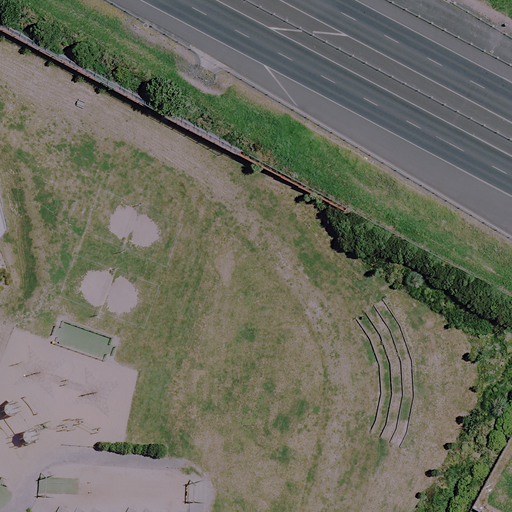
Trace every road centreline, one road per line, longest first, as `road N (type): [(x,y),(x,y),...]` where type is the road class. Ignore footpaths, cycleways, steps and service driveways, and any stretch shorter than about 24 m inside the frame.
road 1 (motorway): [(511,173),(183,0)]
road 2 (motorway): [(324,0),(511,99)]
